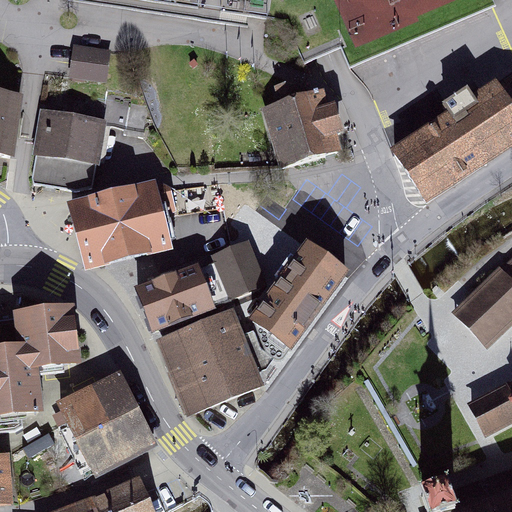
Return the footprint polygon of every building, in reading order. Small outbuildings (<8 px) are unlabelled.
[(111,56),(78,51),(73,81),(107,85),(111,56)] [(511,83),(400,160),(428,201),(511,143),(511,83)] [(147,110),(50,96),(34,186),(76,193),(93,189),(101,129),(144,136),(147,110)] [(321,98),(266,114),(283,171),(338,155),(321,98)] [(18,102),(0,100),(0,155),(12,157),(18,102)] [(173,210),(168,188),(75,210),(90,271),(166,252),(156,214),(173,210)] [(251,248),(217,261),(234,306),(267,293),(251,248)] [(511,256),(448,313),(482,351),(511,323),(511,256)] [(200,274),(145,297),(159,330),(213,307),(200,274)] [(328,301),(293,277),(254,335),(289,358),(328,301)] [(0,419),(37,415),(32,370),(76,365),(71,315),(19,320),(23,351),(0,353),(0,419)] [(230,315),(163,343),(194,417),(261,389),(230,315)] [(119,383),(60,417),(95,478),(154,445),(119,383)] [(511,388),(509,388),(472,408),(487,436),(511,422),(511,388)] [(12,461),(0,461),(0,506),(14,505),(12,461)] [(511,511),(511,474),(449,497),(447,489),(422,498),(427,511),(511,511)] [(150,511),(137,482),(88,497),(95,511),(150,511)]
